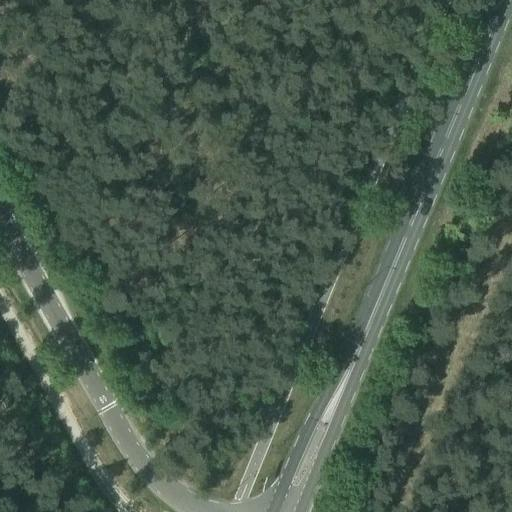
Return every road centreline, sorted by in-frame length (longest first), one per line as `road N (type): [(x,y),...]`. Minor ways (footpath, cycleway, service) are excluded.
road 1 (primary): [(352,361),(501,0)]
road 2 (tertiary): [(205,511),(153,476),(0,214)]
road 3 (primary): [(352,361),(319,404),(272,511)]
road 4 (primary): [(300,511),(352,361)]
